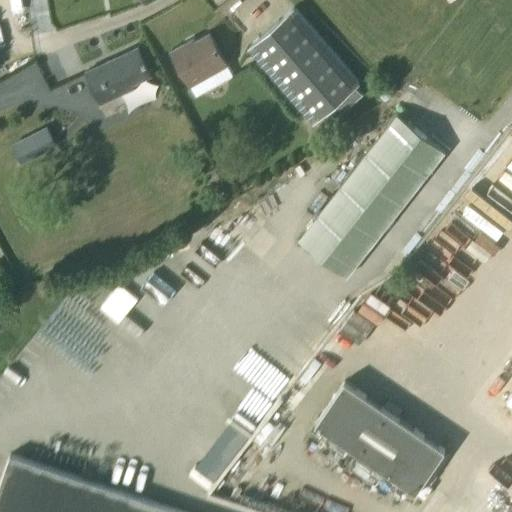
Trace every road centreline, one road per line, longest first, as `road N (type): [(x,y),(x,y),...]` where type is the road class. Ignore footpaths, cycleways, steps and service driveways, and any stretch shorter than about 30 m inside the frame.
road 1 (unknown): [(0,442),(83,367),(297,275)]
road 2 (unclassified): [(41,52),(169,0)]
